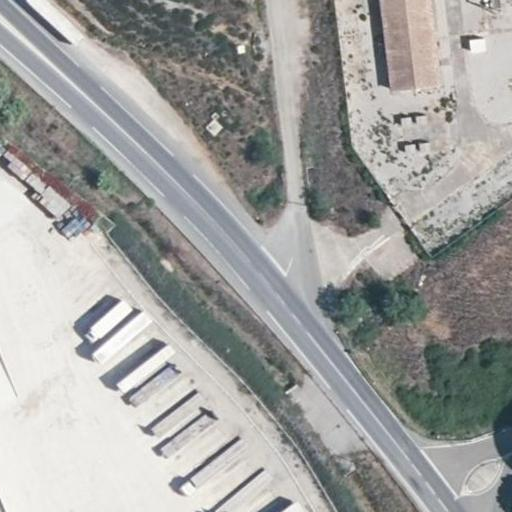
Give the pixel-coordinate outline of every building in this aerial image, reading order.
[(438,88),(429,0),(383,0),(393,92),(438,88)] [(422,113),(402,121),(409,139),(429,131),(422,113)] [(71,291),(82,305),(112,283),(101,269),(71,291)] [(81,345),(125,395),(172,353),(127,304),(81,345)] [(0,404),(13,401),(1,353),(0,353),(0,404)]
